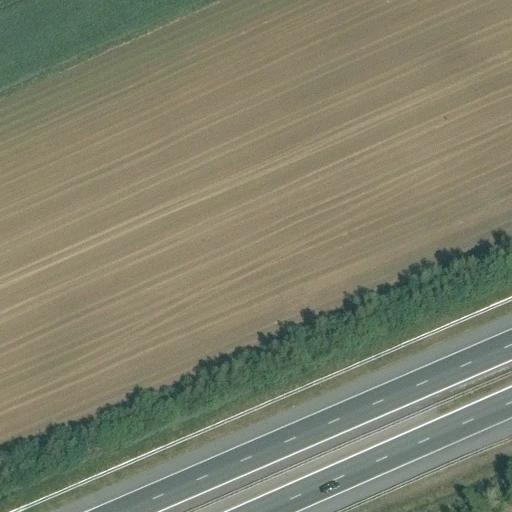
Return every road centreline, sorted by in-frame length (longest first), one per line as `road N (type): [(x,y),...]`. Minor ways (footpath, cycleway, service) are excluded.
road 1 (motorway): [(511,345),(125,511)]
road 2 (motorway): [(262,511),(511,403)]
